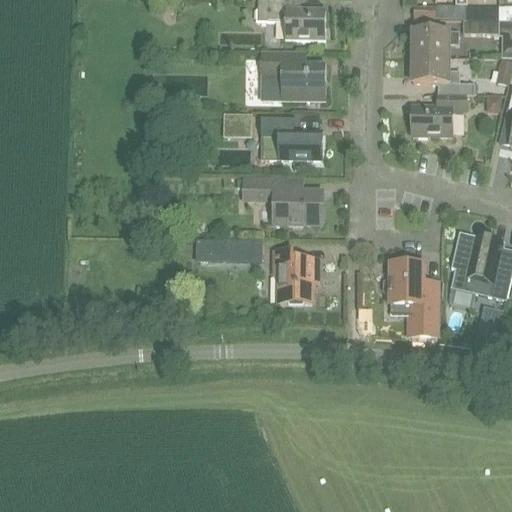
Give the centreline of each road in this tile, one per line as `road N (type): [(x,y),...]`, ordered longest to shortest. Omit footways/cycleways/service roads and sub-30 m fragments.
road 1 (unclassified): [(0,374),(222,353),(352,355),(511,375)]
road 2 (residential): [(511,225),(357,201),(372,0)]
